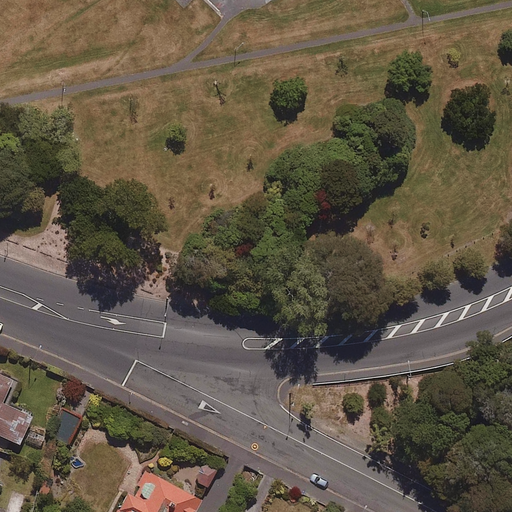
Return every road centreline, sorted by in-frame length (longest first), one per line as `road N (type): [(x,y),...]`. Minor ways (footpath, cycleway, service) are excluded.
road 1 (tertiary): [(25,281),(240,323),(344,320),(437,304),(511,272)]
road 2 (tertiary): [(511,312),(405,349),(315,366),(226,364)]
road 3 (tertiary): [(434,511),(225,405)]
road 4 (tertiary): [(25,281),(67,312),(162,330),(226,364)]
road 5 (tertiary): [(225,405),(100,343)]
road 6 (tertiary): [(226,364),(100,343)]
